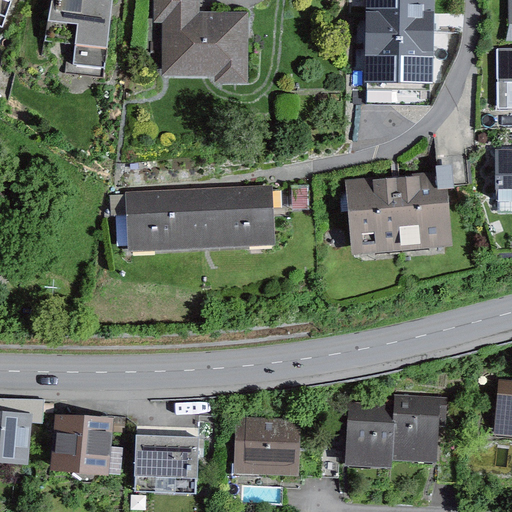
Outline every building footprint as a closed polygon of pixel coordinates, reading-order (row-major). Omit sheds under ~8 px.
[(0,0),(0,31),(2,32),(13,0),(0,0)] [(61,0),(58,44),(82,45),(80,67),(106,69),(107,45),(113,45),(115,0),(61,0)] [(200,0),(160,0),(162,23),(171,23),(172,76),(227,75),(227,84),(253,84),(251,18),(201,19),(200,0)] [(431,0),(368,0),(368,81),(431,81),(431,0)] [(408,185),(413,252),(462,249),(459,206),(440,183),(408,185)] [(365,255),(413,252),(408,185),(360,189),(365,255)] [(0,210),(12,217),(22,199),(0,187),(0,210)] [(213,195),(216,247),(280,244),(277,192),(213,195)] [(143,251),(216,247),(213,195),(141,198),(143,251)] [(400,411),(399,455),(441,457),(443,402),(400,401),(400,411)] [(8,417),(0,416),(0,457),(32,459),(34,405),(8,404),(8,417)] [(398,466),(399,455),(400,411),(358,409),(356,465),(398,466)] [(116,427),(64,424),(62,468),(114,470),(116,427)] [(308,426),(247,424),(245,474),(306,476),(308,426)] [(210,443),(148,440),(147,483),(208,486),(210,443)] [(245,482),(243,498),(281,502),(283,486),(245,482)]
